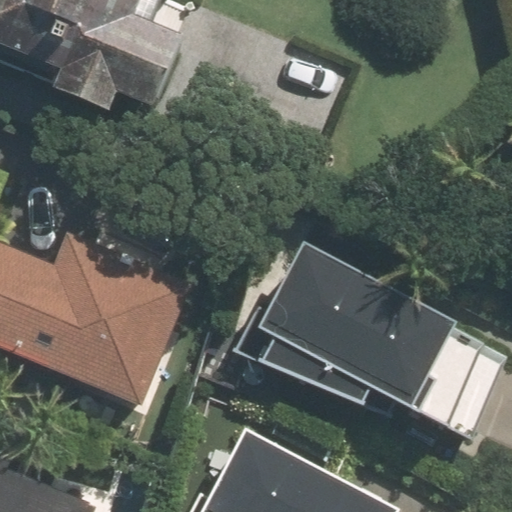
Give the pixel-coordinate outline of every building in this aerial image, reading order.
[(0,0),(0,34),(79,69),(72,87),(129,111),(137,92),(174,108),(206,34),(173,20),(181,0),(0,0)] [(0,60),(0,118),(46,138),(66,88),(0,60)] [(14,205),(0,199),(0,340),(160,405),(210,283),(83,232),(70,266),(1,238),(14,205)] [(479,321),(318,241),(281,315),(263,306),(240,352),(379,404),(387,388),(459,424),(500,341),(475,329),(479,321)] [(419,511),(260,432),(223,505),(206,496),(197,511),(419,511)] [(0,511),(107,511),(112,502),(0,454),(0,511)]
